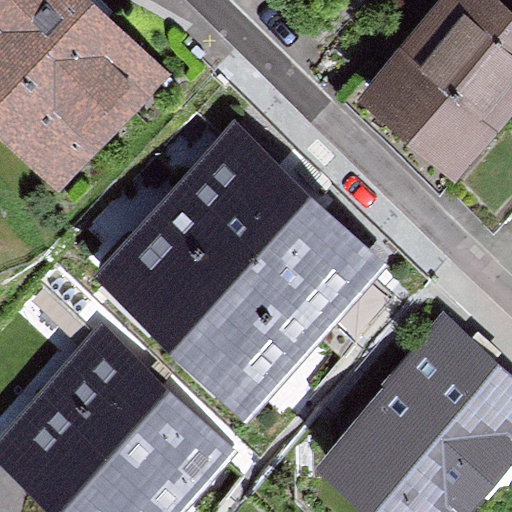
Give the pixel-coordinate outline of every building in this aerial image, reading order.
[(151,67),(83,0),(0,0),(0,158),(29,187),(151,67)] [(511,83),(511,24),(484,0),(452,0),(379,83),(454,149),(511,83)] [(511,120),(509,117),(467,160),(511,203),(511,120)] [(293,205),(233,146),(107,273),(237,400),(362,272),(293,205)] [(180,511),(237,455),(100,321),(0,422),(0,462),(51,511),(180,511)] [(345,442),(424,511),(436,511),(511,427),(511,385),(477,355),(444,326),(397,379),(400,381),(345,442)]
